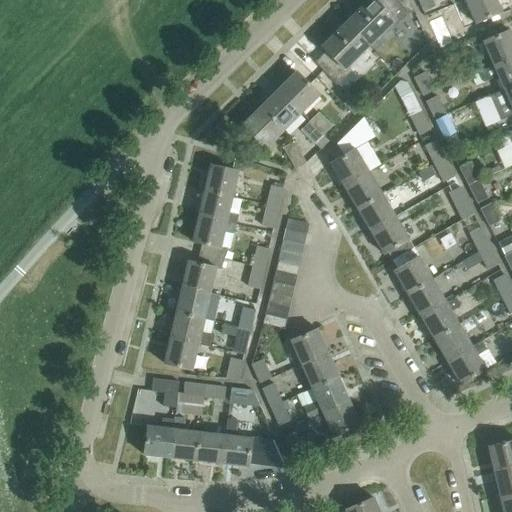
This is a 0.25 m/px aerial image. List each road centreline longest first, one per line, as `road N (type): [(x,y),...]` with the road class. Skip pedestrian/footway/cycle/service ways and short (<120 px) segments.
road 1 (residential): [(87,472),(81,440),(147,183),(148,136)]
road 2 (residential): [(439,432),(360,305),(307,290),(323,228),(293,170)]
road 3 (unclassified): [(0,290),(148,136)]
road 4 (residential): [(184,498),(273,495),(387,456)]
road 5 (unclassified): [(148,136),(287,0)]
